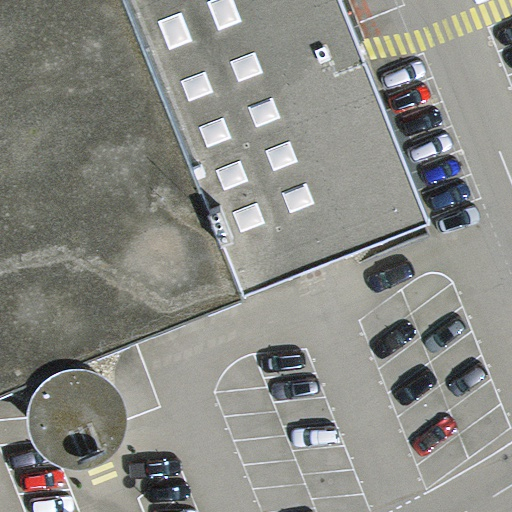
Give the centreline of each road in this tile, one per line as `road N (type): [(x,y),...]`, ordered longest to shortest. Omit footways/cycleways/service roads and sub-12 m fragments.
road 1 (unknown): [(402,511),(336,292)]
road 2 (unknown): [(336,292),(223,344),(207,370),(226,418)]
road 3 (unknown): [(336,292),(511,249)]
road 4 (unknown): [(226,418),(159,476),(133,511)]
